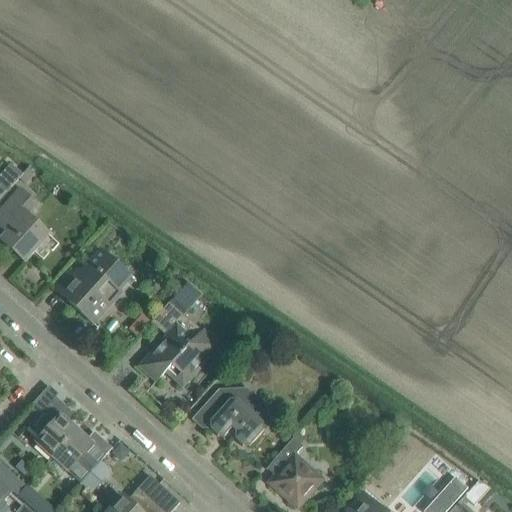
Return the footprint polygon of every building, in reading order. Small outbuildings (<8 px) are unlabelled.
[(22,175),(9,166),(0,175),(0,187),(5,193),(22,175)] [(49,235),(26,215),(36,204),(20,190),(0,212),(0,227),(8,234),(1,242),(24,263),(49,235)] [(109,290),(124,272),(101,252),(77,278),(69,271),(53,288),(93,325),(117,298),(109,290)] [(218,347),(183,315),(200,296),(187,285),(188,284),(187,283),(169,303),(151,323),(152,324),(154,321),(170,335),(140,368),(157,382),(172,366),(188,381),(218,347)] [(142,317),(137,323),(144,329),(149,323),(142,317)] [(117,338),(112,343),(118,349),(123,344),(117,338)] [(261,422),(267,415),(267,406),(249,391),(239,402),(229,403),(218,394),(207,406),(193,421),(202,429),(210,428),(210,431),(217,437),(225,437),(231,429),(235,433),(235,441),(242,447),(250,447),(263,432),(264,425),(261,422)] [(77,432),(66,422),(73,415),(55,398),(28,428),(40,439),(36,444),(52,459),(77,432)] [(99,464),(112,449),(94,433),(87,441),(77,432),(52,459),(68,473),(72,468),(85,480),(99,464)] [(321,483),(294,458),(303,448),(293,439),(273,462),(273,463),(279,456),(287,463),(269,484),(297,509),(321,483)] [(121,442),(111,453),(122,462),(131,452),(121,442)] [(88,477),(79,487),(89,496),(98,486),(88,477)] [(172,511),(179,504),(150,477),(144,483),(127,502),(122,498),(109,511),(172,511)] [(455,477),(423,511),(447,511),(468,489),(455,477)] [(477,480),(462,497),(472,506),(488,487),(477,480)] [(4,502),(12,493),(0,482),(0,511),(7,505),(4,502)] [(384,511),(363,493),(345,511),(384,511)] [(54,511),(44,503),(35,511),(54,511)]
